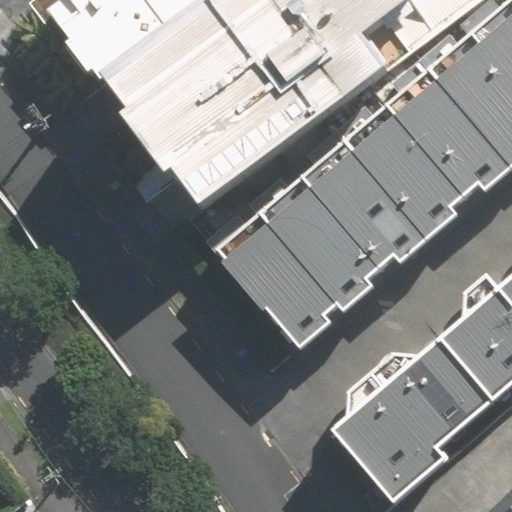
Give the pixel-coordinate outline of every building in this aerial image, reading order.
[(48,0),(105,73),(201,0),(48,0)] [(482,0),(201,0),(105,73),(87,87),(190,222),(482,0)] [(511,155),(511,8),(220,254),(293,340),(511,155)] [(511,380),(511,261),(327,412),(396,496),(453,449),(443,437),(511,380)] [(511,511),(511,498),(497,511),(511,511)]
